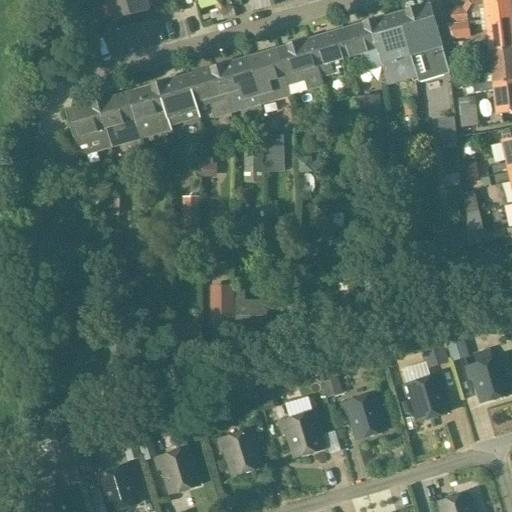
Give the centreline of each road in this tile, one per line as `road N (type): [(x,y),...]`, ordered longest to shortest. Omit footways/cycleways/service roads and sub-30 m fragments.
road 1 (track): [(511,309),(416,304),(88,403)]
road 2 (residential): [(508,440),(257,511)]
road 3 (residential): [(137,51),(339,2)]
